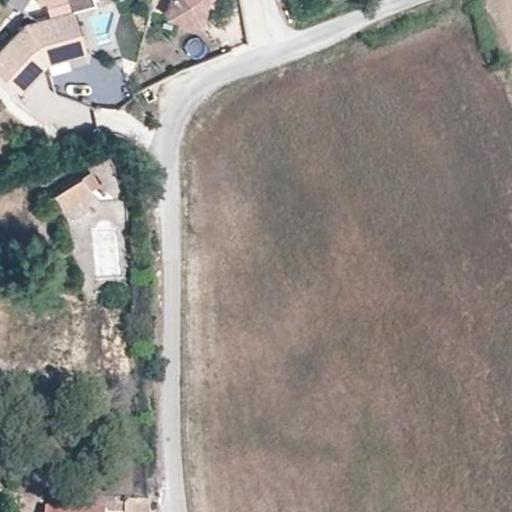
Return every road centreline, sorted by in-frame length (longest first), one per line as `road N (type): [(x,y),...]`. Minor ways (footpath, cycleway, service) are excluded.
road 1 (residential): [(175,122),(167,148),(180,511)]
road 2 (unclassified): [(409,0),(201,85),(175,122)]
